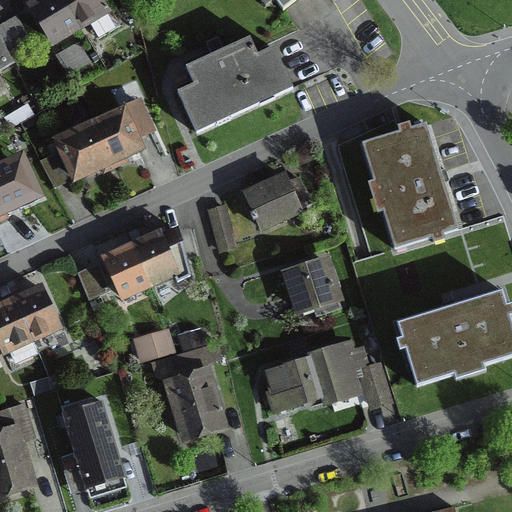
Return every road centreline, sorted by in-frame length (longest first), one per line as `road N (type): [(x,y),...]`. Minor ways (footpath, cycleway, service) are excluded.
road 1 (residential): [(0,273),(448,68)]
road 2 (residential): [(178,511),(511,410)]
